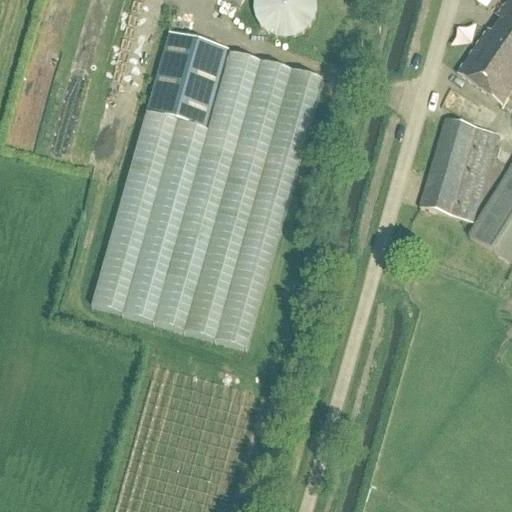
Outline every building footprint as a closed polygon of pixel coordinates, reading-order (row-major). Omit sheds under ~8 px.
[(83,0),(81,28),(98,30),(101,0),(83,0)] [(224,0),(239,9),(244,0),(224,0)] [(254,6),(253,11),(254,16),(255,22),(257,26),(260,31),(264,35),(268,38),(272,40),(277,42),(283,43),(288,43),(293,42),(298,40),(303,38),(307,35),(310,31),(313,26),(315,21),(317,16),(317,11),(317,6),(315,0),(314,0),(255,0),(254,6)] [(511,0),(458,78),(503,110),(511,96),(511,0)] [(206,134),(228,54),(168,38),(146,118),(206,134)] [(323,81),(228,54),(206,134),(146,118),(94,308),(249,351),(323,81)] [(420,213),(472,228),(498,140),(446,125),(420,213)] [(511,166),(474,229),(467,241),(511,268),(511,166)] [(276,318),(273,332),(289,335),(291,321),(276,318)]
